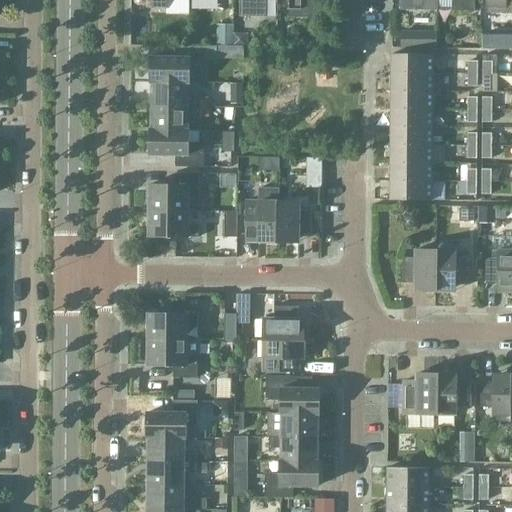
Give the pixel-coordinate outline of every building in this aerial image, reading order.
[(238,0),(239,16),(265,17),(264,0),(238,0)] [(288,0),(288,17),(314,17),(314,0),(288,0)] [(436,10),(436,0),(398,0),(399,10),(436,10)] [(451,0),(451,10),(474,11),(474,0),(451,0)] [(511,0),(486,0),(486,13),(511,13),(511,0)] [(233,21),(217,20),(216,41),(232,41),(233,21)] [(488,50),(499,51),(500,37),(488,36),(488,50)] [(150,81),(189,82),(189,70),(200,70),(200,58),(216,58),(216,46),(176,45),(176,57),(150,57),(150,81)] [(433,73),(433,54),(391,54),(391,72),(433,73)] [(482,73),(491,74),(492,61),(490,61),(490,55),(482,55),(482,73)] [(477,73),(477,61),(467,61),(467,73),(477,73)] [(432,91),(433,73),(391,72),(391,91),(432,91)] [(477,86),(477,73),(467,73),(467,86),(477,86)] [(491,86),(491,74),(482,73),(482,86),(491,86)] [(189,83),(189,82),(150,81),(150,82),(152,82),(151,106),(200,106),(200,95),(187,95),(187,83),(189,83)] [(432,109),(432,91),(391,91),(391,108),(432,109)] [(477,109),(477,97),(467,97),(467,109),(477,109)] [(481,109),(491,110),(491,97),(481,97),(481,109)] [(199,118),(200,106),(151,106),(151,129),(149,129),(149,130),(189,130),(189,129),(187,129),(187,117),(199,118)] [(432,127),(432,109),(391,108),(390,126),(432,127)] [(477,122),(477,109),(467,109),(467,122),(477,122)] [(491,122),(491,110),(481,109),(481,122),(491,122)] [(432,145),(432,127),(390,126),(390,144),(432,145)] [(189,143),(189,130),(149,130),(149,154),(175,154),(175,166),(203,167),(203,143),(189,143)] [(466,145),(476,145),(476,133),(466,133),(466,145)] [(481,145),(491,146),(491,133),(481,133),(481,145)] [(432,163),(432,145),(390,144),(390,162),(432,163)] [(476,158),(476,145),(466,145),(466,158),(476,158)] [(491,158),(491,146),(481,145),(481,158),(491,158)] [(431,181),(432,163),(390,162),(390,180),(431,181)] [(466,181),(476,181),(476,169),(466,169),(466,181)] [(481,181),(491,182),(491,169),(481,169),(481,181)] [(199,197),(199,173),(175,173),(174,185),(149,184),(149,210),(188,211),(188,197),(199,197)] [(431,200),(431,181),(390,180),(390,199),(431,200)] [(476,194),(476,181),(466,181),(466,194),(476,194)] [(491,194),(491,182),(481,181),(481,194),(491,194)] [(278,242),(278,201),(246,201),(245,234),(258,234),(258,242),(278,242)] [(278,201),(278,242),(298,242),(298,235),(311,235),(311,209),(298,209),(299,201),(278,201)] [(188,225),(188,211),(149,210),(148,236),(198,237),(198,225),(188,225)] [(236,237),(236,216),(236,211),(224,211),(224,237),(236,237)] [(477,240),(490,239),(490,227),(476,227),(477,240)] [(435,290),(435,250),(415,249),(415,257),(403,257),(402,282),(415,283),(415,290),(435,290)] [(435,250),(435,290),(455,291),(455,283),(468,283),(468,258),(455,258),(455,250),(435,250)] [(511,291),(511,250),(498,250),(498,258),(485,258),(485,283),(497,284),(497,291),(511,291)] [(147,339),(186,339),(187,325),(197,325),(197,313),(148,313),(147,339)] [(249,313),(236,313),(236,314),(236,323),(249,323),(249,313)] [(236,340),(236,323),(236,314),(224,314),(223,340),(236,340)] [(263,338),(303,339),(304,319),(263,318),(263,338)] [(303,359),(303,339),(263,338),(263,371),(296,371),(296,359),(303,359)] [(200,339),(186,339),(147,339),(147,365),(172,365),(172,377),(197,377),(197,355),(199,355),(200,339)] [(436,414),(436,373),(416,373),(416,381),(403,380),(403,414),(436,414)] [(436,373),(436,414),(456,414),(456,406),(468,407),(469,381),(456,381),(456,373),(436,373)] [(511,414),(511,374),(493,374),(493,381),(480,381),(480,406),(493,407),(493,414),(511,414)] [(280,412),(319,413),(319,388),(293,388),(294,376),(265,376),(265,400),(280,400),(280,412)] [(386,388),(386,406),(401,406),(401,389),(386,388)] [(146,437),(185,437),(185,425),(196,424),(197,401),(172,400),(172,412),(146,412),(146,437)] [(319,413),(280,412),(280,413),(281,413),(281,425),(269,425),(269,436),(317,437),(317,414),(319,413)] [(317,460),(317,437),(269,436),(268,448),(281,448),(281,460),(279,460),(279,461),(318,461),(318,460),(317,460)] [(185,438),(185,437),(146,437),(148,437),(148,461),(196,461),(196,450),(184,450),(184,438),(185,438)] [(211,453),(228,454),(229,442),(212,441),(211,453)] [(196,473),(196,461),(148,461),(147,485),(183,485),(183,472),(196,473)] [(318,485),(318,461),(279,461),(279,473),(264,473),(264,497),(292,497),(292,485),(318,485)] [(259,474),(259,463),(232,463),(232,484),(242,483),(242,475),(259,474)] [(428,487),(428,468),(387,467),(387,486),(428,487)] [(473,487),(473,475),(463,475),(463,487),(473,487)] [(478,487),(488,487),(488,475),(478,475),(478,487)] [(183,498),(183,485),(147,485),(147,509),(195,509),(204,509),(204,498),(183,498)] [(428,504),(428,487),(387,486),(387,504),(428,504)] [(473,500),(473,487),(463,487),(463,500),(473,500)] [(488,499),(488,487),(478,487),(478,499),(488,499)]
